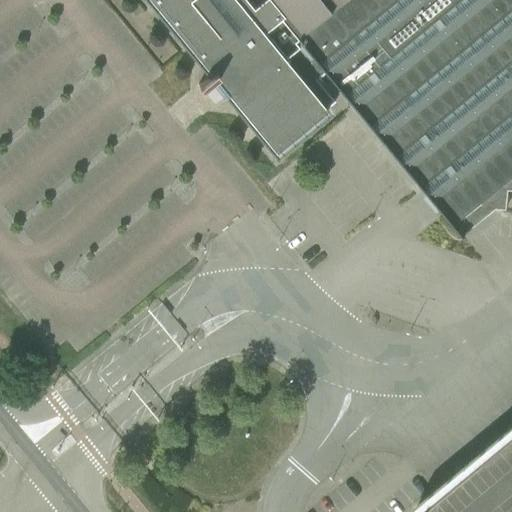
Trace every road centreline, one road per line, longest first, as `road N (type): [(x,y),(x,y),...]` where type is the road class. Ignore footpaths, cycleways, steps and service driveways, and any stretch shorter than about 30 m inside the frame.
road 1 (tertiary): [(49,475),(204,348),(236,337),(267,339),(366,374)]
road 2 (tertiary): [(255,296),(214,306),(32,454)]
road 3 (tertiary): [(511,304),(451,354),(410,371),(366,374)]
road 4 (unclassified): [(366,374),(298,477),(287,511)]
road 5 (tertiary): [(366,374),(306,314),(255,296)]
